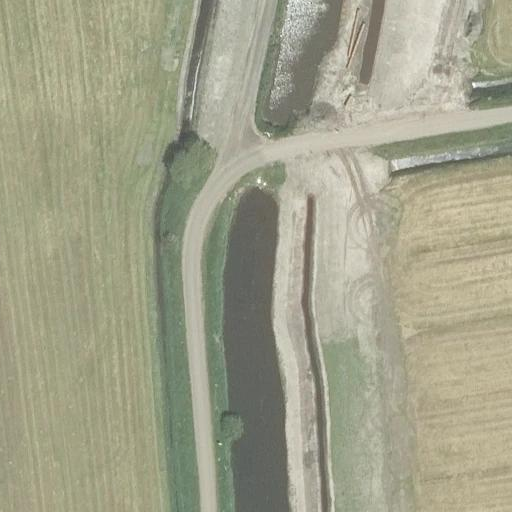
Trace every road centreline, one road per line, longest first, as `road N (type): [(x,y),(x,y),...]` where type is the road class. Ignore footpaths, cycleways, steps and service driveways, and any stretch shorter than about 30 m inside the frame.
road 1 (unclassified): [(207,511),(191,280),(196,225),(220,180),(265,154),(511,114)]
road 2 (track): [(241,165),(271,0)]
